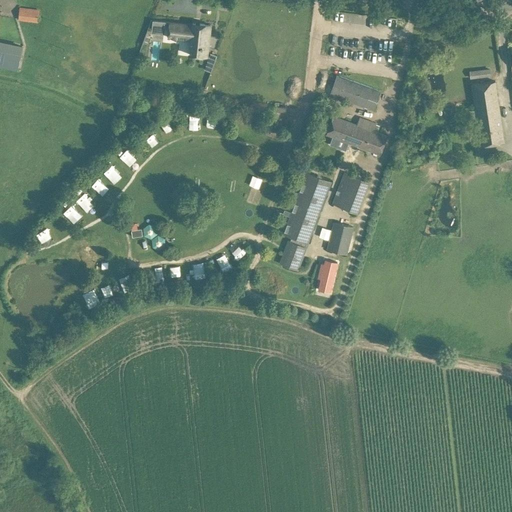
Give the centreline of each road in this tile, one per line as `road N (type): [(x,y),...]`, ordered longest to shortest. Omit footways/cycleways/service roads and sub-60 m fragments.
road 1 (track): [(16,397),(143,311),(195,308),(289,321),(511,373)]
road 2 (track): [(0,375),(53,446),(84,511)]
